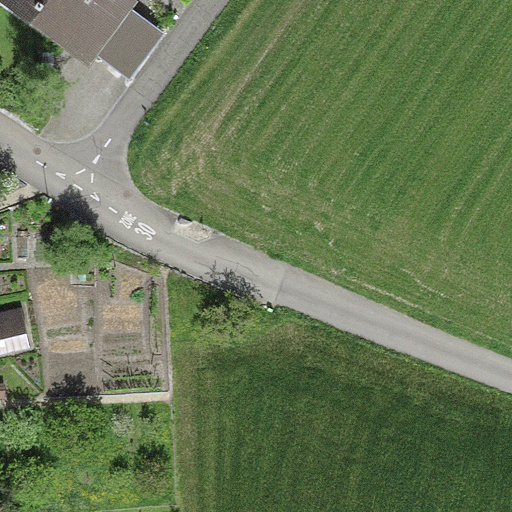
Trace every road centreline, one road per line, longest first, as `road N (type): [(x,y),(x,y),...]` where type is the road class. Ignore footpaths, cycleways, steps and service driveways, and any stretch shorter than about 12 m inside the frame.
road 1 (residential): [(74,186),(243,281),(511,393)]
road 2 (residential): [(213,0),(74,186)]
